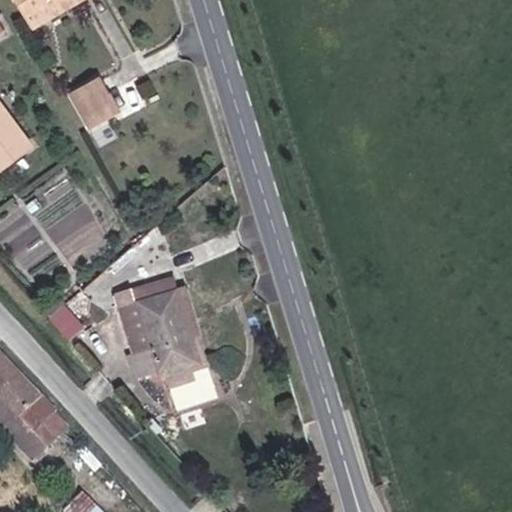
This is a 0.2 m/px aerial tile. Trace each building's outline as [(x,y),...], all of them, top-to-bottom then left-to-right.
[(19,0),(34,25),(78,0),(19,0)] [(107,1),(106,0),(78,0),(34,25),(42,40),(107,1)] [(100,150),(131,132),(112,95),(79,114),(100,150)] [(0,181),(3,185),(40,162),(0,102),(0,181)] [(152,240),(145,224),(130,231),(138,246),(152,240)] [(124,306),(131,324),(147,320),(146,317),(183,303),(184,306),(194,303),(186,282),(124,306)] [(184,306),(201,359),(223,350),(205,299),(194,303),(184,306)] [(160,363),(145,368),(138,370),(146,395),(206,376),(201,359),(184,306),(183,303),(146,317),(147,320),(160,363)] [(58,343),(73,329),(58,313),(43,327),(58,343)] [(131,324),(145,368),(160,363),(147,320),(131,324)] [(58,343),(81,368),(96,353),(73,329),(58,343)] [(0,409),(22,389),(0,366),(0,409)] [(0,409),(0,411),(20,431),(40,409),(22,389),(0,409)] [(34,445),(56,425),(40,409),(20,431),(34,445)] [(62,511),(107,511),(84,489),(62,511)]
